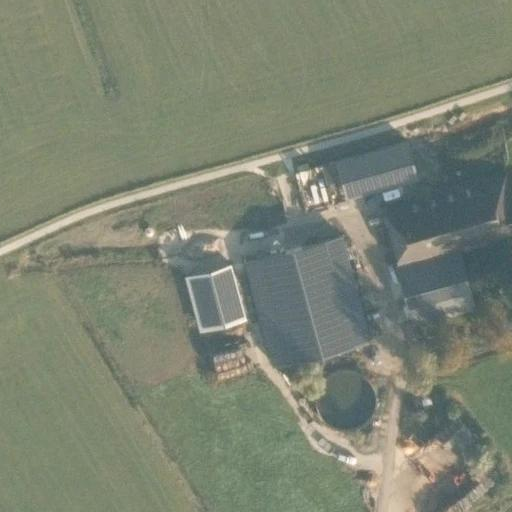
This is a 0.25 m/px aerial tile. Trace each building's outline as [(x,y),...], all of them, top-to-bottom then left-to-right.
[(417,175),(407,140),(321,162),(325,180),(342,176),(347,193),(417,175)] [(511,192),(506,169),(382,203),(399,265),(457,250),(459,249),(500,238),(499,232),(511,227),(511,192)] [(369,336),(341,232),(246,258),(274,362),(369,336)] [(471,303),(457,250),(399,265),(412,317),(471,303)] [(244,315),(230,262),(187,274),(201,327),(244,315)]
